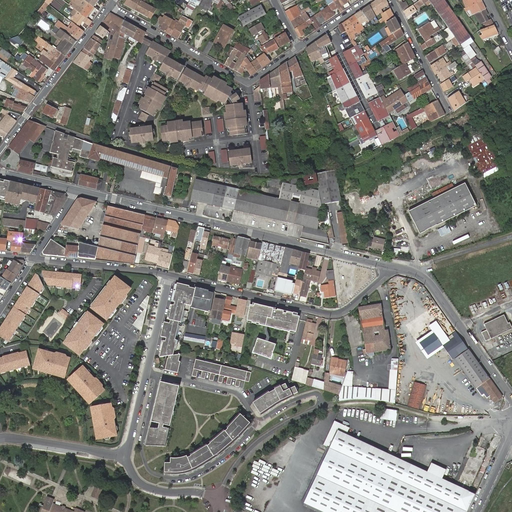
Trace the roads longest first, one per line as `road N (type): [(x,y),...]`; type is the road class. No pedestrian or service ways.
road 1 (residential): [(75,189),(389,267)]
road 2 (residential): [(169,275),(333,314),(351,307),(389,267)]
road 3 (residential): [(109,5),(248,82),(299,48)]
road 4 (residential): [(389,267),(427,279),(511,400)]
road 5 (residential): [(127,456),(169,275)]
road 6 (residential): [(109,5),(0,152)]
road 7 (residential): [(220,499),(260,439),(322,408)]
road 8 (residential): [(33,258),(169,275)]
road 9 (residential): [(0,438),(127,456)]
road 10 (residential): [(392,0),(447,109)]
